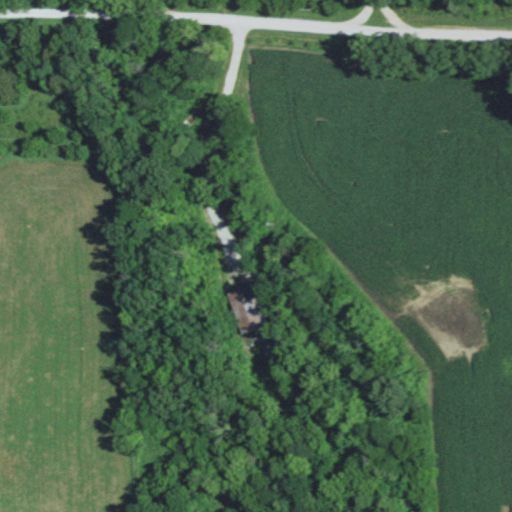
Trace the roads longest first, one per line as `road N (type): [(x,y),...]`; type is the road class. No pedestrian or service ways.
road 1 (residential): [(511,30),(371,32),(0,14)]
road 2 (residential): [(251,23),(235,133),(260,240),(273,495)]
